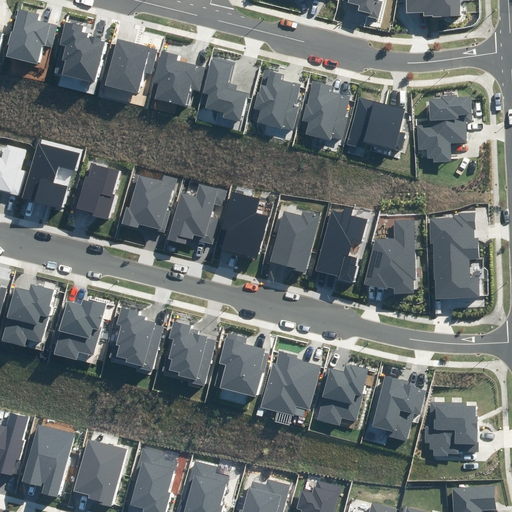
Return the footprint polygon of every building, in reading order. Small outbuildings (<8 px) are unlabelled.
[(358,14),(378,18),(382,1),(379,0),(378,0),(343,0),(343,1),(361,5),(358,14)] [(434,17),(460,16),(459,0),(406,0),(407,12),(424,12),(424,15),(433,15),(434,17)] [(6,56),(37,64),(42,44),(53,47),(59,26),(38,21),(39,14),(18,9),(6,56)] [(54,72),(95,82),(105,42),(101,41),(101,39),(90,36),(90,38),(87,37),(88,33),(81,31),(82,26),(67,22),(54,72)] [(105,84),(138,93),(144,72),(152,74),(158,49),(117,38),(105,84)] [(154,98),(186,106),(190,89),(200,92),(205,67),(176,60),(178,54),(162,51),(154,82),(158,83),(154,98)] [(223,117),(240,121),(247,92),(236,90),(237,85),(230,83),(235,62),(212,56),(203,93),(208,94),(205,108),(224,113),(223,117)] [(257,122),(294,132),(300,108),(296,107),(302,84),(284,80),(286,74),(264,69),(254,109),(260,111),(257,122)] [(332,137),(342,140),(348,117),(345,116),(350,97),(331,92),(332,86),(312,81),(307,104),(305,104),(300,120),(308,122),(305,134),(331,140),(332,137)] [(434,162),(451,161),(450,144),(467,143),(466,122),(472,122),(471,97),(457,97),(457,95),(440,96),(440,98),(428,99),(430,126),(417,127),(418,150),(427,150),(428,158),(434,157),(434,162)] [(366,143),(400,151),(405,133),(400,131),(405,109),(359,98),(347,145),(364,149),(366,143)] [(22,198),(61,209),(67,187),(54,183),(58,166),(75,171),(80,154),(38,142),(22,198)] [(0,191),(0,190),(18,195),(25,172),(21,170),(27,150),(5,144),(1,158),(0,157),(0,191)] [(92,215),(108,220),(115,195),(112,194),(119,170),(92,162),(88,177),(86,176),(76,208),(93,213),(92,215)] [(121,223),(137,228),(137,226),(164,234),(170,211),(166,210),(172,190),(175,191),(178,178),(163,174),(161,181),(135,174),(121,223)] [(168,240),(185,244),(187,239),(212,245),(218,219),(211,217),(214,204),(225,207),(229,191),(200,183),(196,197),(180,193),(168,240)] [(227,231),(222,248),(257,258),(269,217),(256,214),(260,199),(232,191),(222,229),(227,231)] [(331,210),(315,270),(339,276),(338,280),(352,283),(357,265),(355,265),(357,257),(349,255),(353,238),(362,240),(368,220),(351,216),(352,209),(346,207),(344,214),(331,210)] [(278,232),(271,262),(291,267),(290,269),(306,273),(320,216),(302,211),(301,215),(283,211),(282,218),(278,217),(275,231),(278,232)] [(436,298),(479,297),(479,278),(470,278),(470,259),(480,258),(479,238),(475,238),(475,230),(476,230),(475,213),(459,213),(459,215),(453,215),(453,219),(429,220),(430,244),(433,244),(434,279),(435,279),(436,298)] [(395,239),(376,239),(364,284),(387,290),(388,287),(394,288),(394,293),(414,293),(414,280),(416,280),(415,220),(394,220),(395,239)] [(0,315),(1,315),(8,290),(1,288),(2,285),(0,284),(0,315)] [(27,339),(43,343),(52,307),(49,306),(53,290),(31,284),(29,291),(15,287),(2,341),(25,347),(27,339)] [(54,354),(77,360),(79,352),(94,356),(102,327),(100,326),(106,303),(88,298),(88,301),(83,300),(81,305),(68,301),(54,354)] [(139,368),(152,372),(163,327),(155,325),(155,322),(145,320),(145,317),(138,315),(139,312),(121,307),(116,325),(121,326),(117,343),(115,342),(111,358),(140,365),(139,368)] [(191,383),(205,386),(217,339),(198,334),(199,331),(191,329),(192,325),(174,321),(169,338),(171,338),(163,371),(192,379),(191,383)] [(220,388),(256,397),(262,371),(265,372),(269,354),(264,352),(265,349),(244,344),(246,337),(227,332),(219,364),(225,365),(220,388)] [(261,407),(294,416),(296,406),(311,410),(322,365),(297,359),(298,356),(280,351),(276,364),(272,363),(261,407)] [(317,420),(339,426),(342,418),(357,422),(364,395),(362,395),(369,369),(350,364),(349,366),(346,365),(344,372),(331,368),(317,420)] [(387,436),(406,441),(414,413),(420,414),(427,391),(407,385),(408,382),(386,376),(373,426),(389,431),(387,436)] [(449,453),(459,454),(459,450),(478,451),(479,417),(475,417),(476,406),(467,405),(467,403),(431,402),(430,426),(425,426),(424,443),(430,443),(430,449),(434,449),(434,456),(449,456),(449,453)] [(0,425),(0,471),(12,475),(17,459),(20,460),(26,441),(22,440),(29,417),(9,411),(5,427),(0,425)] [(22,481),(40,486),(41,483),(45,484),(42,494),(57,498),(74,434),(37,424),(22,481)] [(88,439),(74,491),(89,495),(88,499),(98,501),(97,503),(111,507),(127,449),(88,439)] [(127,504),(144,509),(143,511),(166,511),(172,493),(168,492),(177,462),(164,459),(166,454),(143,447),(127,504)] [(195,460),(180,511),(221,511),(224,505),(220,504),(228,475),(217,472),(218,466),(195,460)] [(240,509),(239,511),(283,511),(290,484),(268,479),(267,485),(253,481),(251,488),(249,487),(243,510),(240,509)] [(334,511),(339,495),(340,496),(343,487),(318,481),(316,487),(314,487),(312,493),(302,490),(297,508),(302,509),(301,511),(334,511)] [(481,511),(482,511),(497,510),(495,485),(452,488),(453,511),(481,511)] [(396,511),(397,509),(372,502),(369,511),(396,511)]
